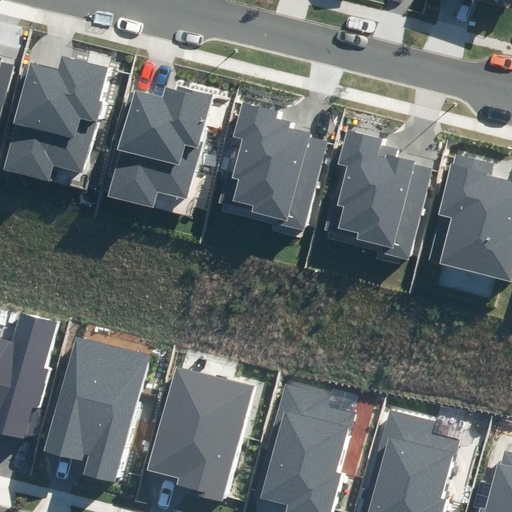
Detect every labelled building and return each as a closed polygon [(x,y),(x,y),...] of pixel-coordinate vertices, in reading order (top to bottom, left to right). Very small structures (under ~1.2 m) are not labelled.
[(0,118),(2,119),(16,67),(2,63),(3,58),(0,56),(0,118)] [(54,166),(86,173),(103,102),(99,101),(107,68),(62,57),(59,69),(29,62),(3,170),(50,181),(54,166)] [(107,196),(153,208),(158,192),(189,200),(204,142),(200,141),(212,94),(177,85),(175,90),(165,87),(162,98),(136,91),(107,196)] [(278,225),(304,231),(327,141),(309,137),(311,133),(289,127),(291,122),(275,118),(277,112),(241,103),(232,137),(242,139),(233,174),(229,173),(222,203),(280,218),(278,225)] [(383,253),(409,260),(434,167),(396,157),(398,150),(383,145),(384,139),(348,129),(339,164),(342,165),(325,230),(385,246),(383,253)] [(439,264),(511,281),(511,181),(489,176),(492,161),(453,152),(438,215),(450,218),(439,264)] [(0,339),(0,431),(24,439),(34,406),(41,408),(52,370),(45,367),(58,322),(18,310),(9,342),(0,339)] [(44,450),(80,460),(82,454),(89,456),(84,476),(113,484),(148,356),(75,337),(44,450)] [(176,365),(148,469),(179,478),(177,485),(196,491),(195,494),(223,502),(254,386),(176,365)] [(254,496),(288,506),(286,511),(333,511),(344,474),(336,472),(353,413),(328,406),(331,395),(287,382),(254,496)] [(390,407),(361,511),(443,511),(448,498),(440,496),(457,437),(433,431),(436,420),(390,407)] [(481,507),(479,511),(511,511),(511,452),(506,451),(503,463),(499,462),(486,508),(481,507)]
